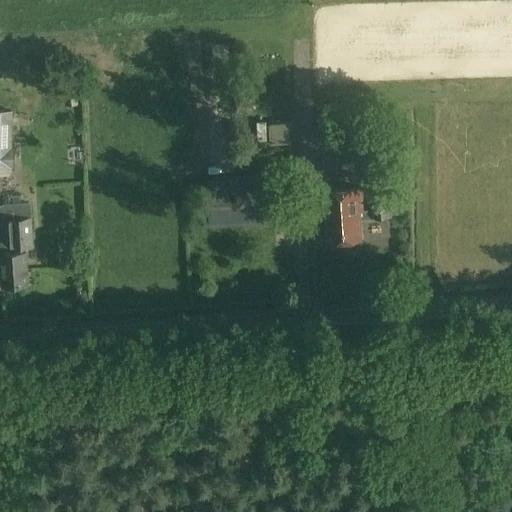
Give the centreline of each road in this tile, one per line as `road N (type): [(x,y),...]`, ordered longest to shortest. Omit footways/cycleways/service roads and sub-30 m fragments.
road 1 (unclassified): [(511,300),(0,338)]
road 2 (track): [(407,307),(407,511)]
road 3 (track): [(29,336),(26,511)]
